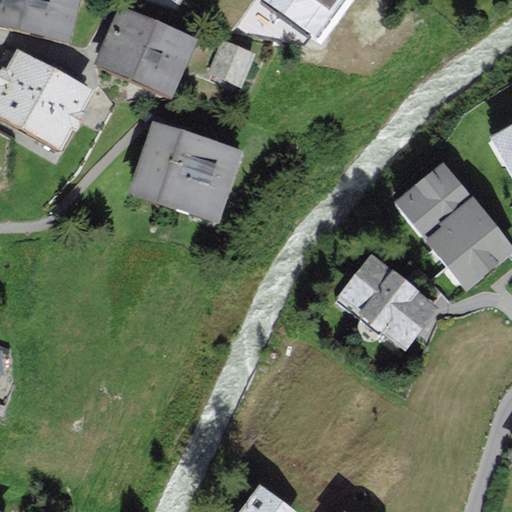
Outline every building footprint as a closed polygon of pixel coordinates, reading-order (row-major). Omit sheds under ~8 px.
[(82,0),(0,0),(0,34),(66,51),(82,0)] [(257,0),(253,6),(315,48),(349,0),(257,0)] [(118,13),(92,75),(172,107),(197,48),(118,13)] [(245,84),(258,49),(224,37),(211,72),(245,84)] [(16,58),(0,84),(0,129),(61,165),(96,101),(16,58)] [(511,122),(489,135),(511,177),(511,122)] [(148,132),(123,205),(215,236),(240,163),(148,132)] [(511,248),(442,161),(393,200),(465,290),(511,252),(511,248)] [(372,255),(339,295),(406,350),(439,310),(372,255)] [(297,511),(259,483),(237,511),(297,511)]
